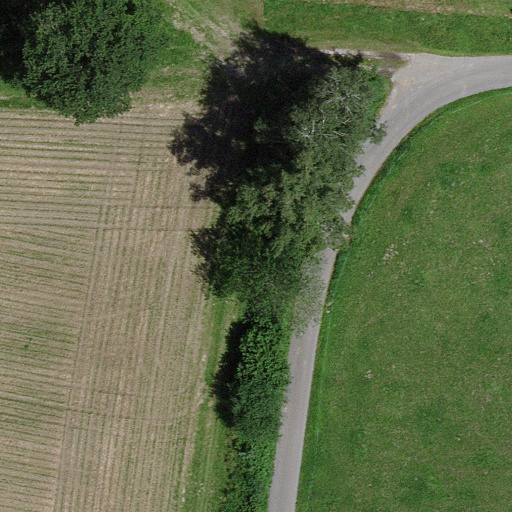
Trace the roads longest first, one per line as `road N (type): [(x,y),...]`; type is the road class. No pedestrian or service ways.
road 1 (unclassified): [(511,81),(486,83),(397,121),(335,201),(286,511)]
road 2 (track): [(397,121),(254,76),(0,58)]
